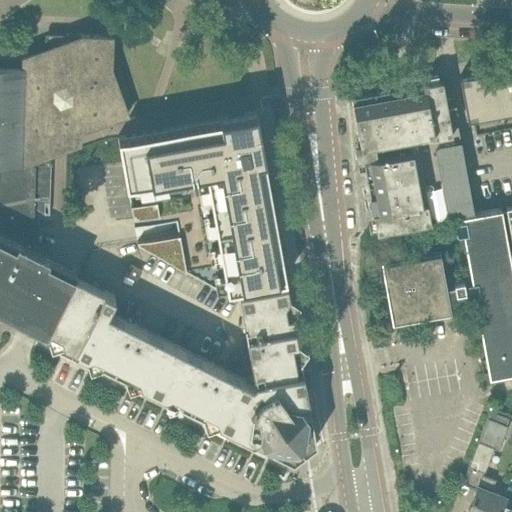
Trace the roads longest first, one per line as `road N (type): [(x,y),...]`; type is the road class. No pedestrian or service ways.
road 1 (residential): [(345,486),(249,496),(125,431)]
road 2 (tertiary): [(318,178),(341,345)]
road 3 (tertiary): [(360,21),(511,4)]
road 4 (tertiary): [(288,34),(297,130),(318,178)]
road 5 (tertiary): [(341,345),(335,394),(345,486)]
road 6 (tertiary): [(374,482),(359,390),(341,345)]
road 7 (tertiary): [(318,178),(321,39)]
road 8 (residential): [(0,373),(125,431)]
